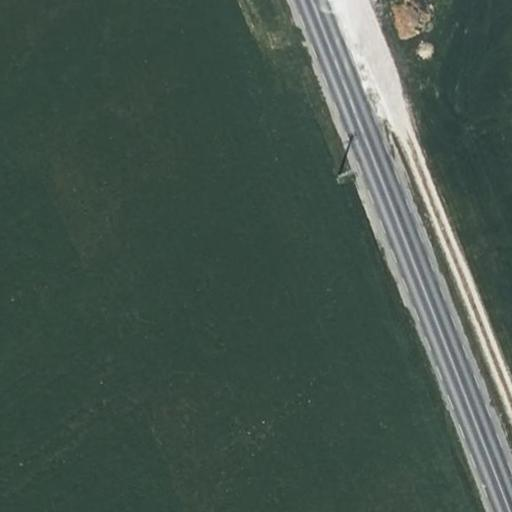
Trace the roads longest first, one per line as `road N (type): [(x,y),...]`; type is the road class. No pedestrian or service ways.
road 1 (secondary): [(308,0),(506,511)]
road 2 (track): [(327,51),(401,131),(511,406)]
